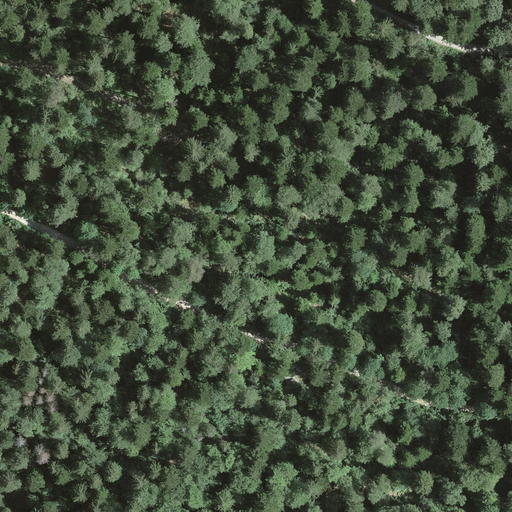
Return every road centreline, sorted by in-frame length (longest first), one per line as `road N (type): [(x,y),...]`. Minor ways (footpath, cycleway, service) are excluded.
road 1 (track): [(0,64),(158,111),(327,232),(431,290),(511,316)]
road 2 (track): [(0,208),(263,340),(416,398),(511,419)]
road 3 (track): [(357,0),(459,46),(511,52)]
